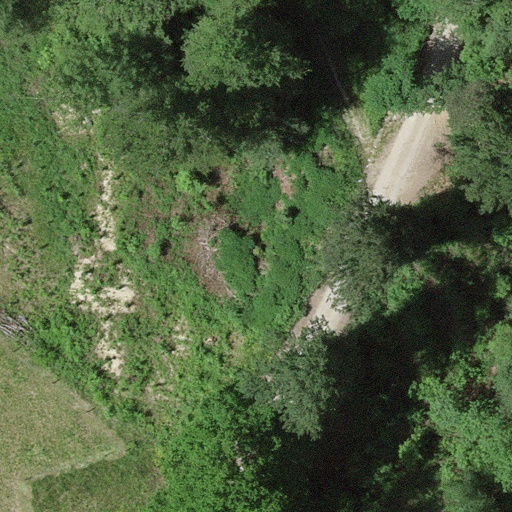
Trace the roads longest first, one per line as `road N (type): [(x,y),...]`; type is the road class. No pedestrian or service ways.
road 1 (track): [(392,176),(240,511)]
road 2 (track): [(392,176),(361,153),(293,0)]
road 3 (track): [(460,0),(392,176)]
